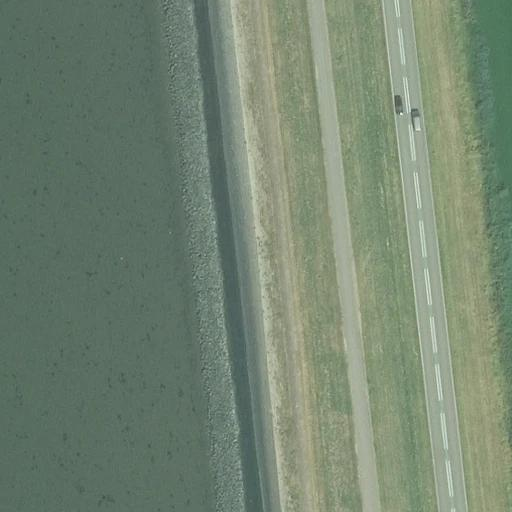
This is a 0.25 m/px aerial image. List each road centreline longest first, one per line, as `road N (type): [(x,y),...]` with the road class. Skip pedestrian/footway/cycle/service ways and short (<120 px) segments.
road 1 (unclassified): [(368,511),(311,0)]
road 2 (trunk): [(453,511),(396,0)]
